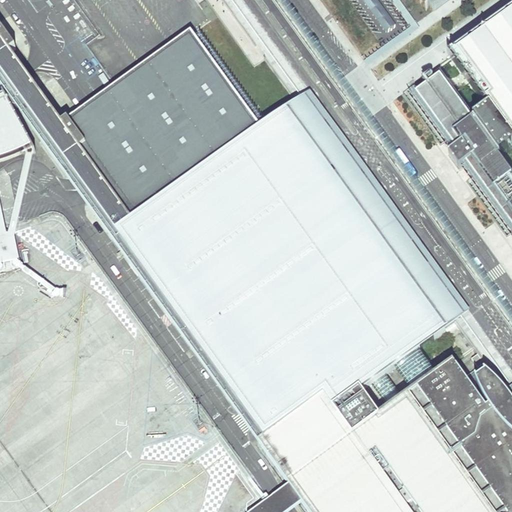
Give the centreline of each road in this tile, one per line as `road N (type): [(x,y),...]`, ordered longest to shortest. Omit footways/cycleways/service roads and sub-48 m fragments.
road 1 (unclassified): [(251,0),(511,365)]
road 2 (unclassified): [(266,0),(511,338)]
